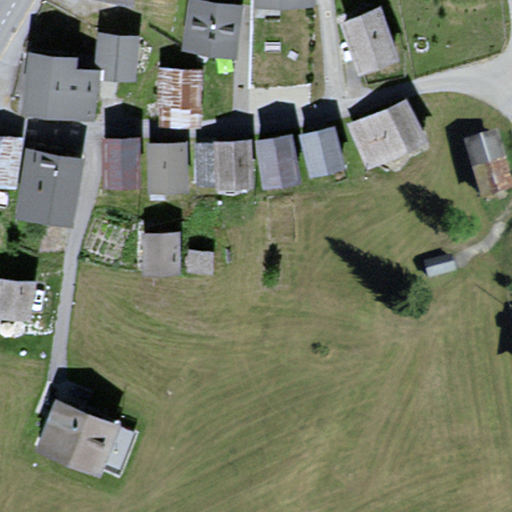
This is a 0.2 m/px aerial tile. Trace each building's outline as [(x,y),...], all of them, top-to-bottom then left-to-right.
[(243,4),(218,0),(185,0),(179,46),(235,56),(243,4)] [(381,10),(344,23),(362,72),(398,59),(381,10)] [(144,32),(100,27),(94,70),(138,75),(144,32)] [(76,58),(30,52),(22,110),(93,119),(99,75),(75,72),(76,58)] [(195,68),(153,65),(149,123),(191,125),(195,68)] [(410,101),(352,124),(370,169),(431,142),(410,101)] [(336,125),(300,134),(310,175),(346,166),(336,125)] [(497,132),(462,140),(476,197),(511,188),(497,132)] [(24,139),(0,134),(0,187),(16,190),(24,139)] [(294,135),(254,139),(259,182),(298,178),(294,135)] [(137,140),(103,140),(103,182),(137,182),(137,140)] [(253,184),(250,141),(202,143),(204,186),(253,184)] [(189,142),(149,142),(149,190),(189,190),(189,142)] [(83,157),(25,146),(16,190),(12,213),(70,224),(83,157)] [(179,229),(141,229),(141,271),(179,271),(179,229)] [(213,252),(190,249),(186,270),(209,274),(213,252)] [(447,254),(419,261),(424,278),(452,271),(447,254)] [(33,282),(0,278),(0,317),(28,321),(33,282)] [(138,431),(53,395),(31,447),(97,475),(101,466),(120,474),(138,431)]
